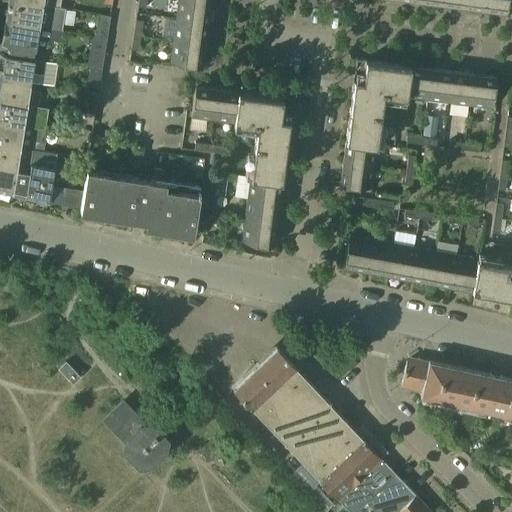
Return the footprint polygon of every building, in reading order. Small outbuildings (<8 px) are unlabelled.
[(59,8),(43,5),(9,0),(6,23),(62,32),(65,9),(59,8)] [(60,0),(9,0),(43,5),(59,8),(60,0)] [(207,22),(210,0),(178,0),(176,18),(207,22)] [(484,0),(463,0),(462,6),(483,9),(484,0)] [(507,0),(484,0),(483,9),(506,12),(507,0)] [(96,27),(108,29),(110,15),(98,14),(96,27)] [(176,18),(173,39),(205,43),(207,22),(176,18)] [(141,35),(143,21),(136,19),(134,34),(141,35)] [(62,32),(6,23),(2,45),(5,45),(3,55),(46,61),(49,41),(61,43),(63,32),(62,32)] [(139,50),(141,35),(134,34),(131,49),(139,50)] [(107,37),(92,35),(88,58),(103,60),(107,37)] [(205,43),(173,39),(170,62),(202,66),(205,43)] [(0,54),(0,77),(31,82),(53,86),(57,63),(46,61),(3,55),(0,54)] [(384,94),(407,97),(411,65),(356,58),(346,139),(377,143),(384,94)] [(407,97),(427,99),(432,68),(411,65),(407,97)] [(99,86),(102,70),(90,68),(88,81),(90,85),(99,86)] [(427,99),(449,102),(453,71),(432,68),(427,99)] [(449,102),(470,105),(474,73),(453,71),(449,102)] [(474,73),(470,105),(492,108),(496,76),(474,73)] [(0,77),(0,99),(27,104),(39,106),(41,93),(29,91),(31,82),(0,77)] [(214,120),(218,88),(195,85),(191,117),(214,120)] [(214,120),(234,122),(238,91),(218,88),(214,120)] [(257,125),(251,176),(282,180),(292,98),(238,91),(234,122),(257,125)] [(48,107),(39,106),(27,104),(0,99),(0,122),(43,130),(45,130),(48,107)] [(93,124),(94,114),(85,113),(84,123),(93,124)] [(43,130),(0,122),(0,144),(20,148),(32,150),(41,142),(43,130)] [(90,145),(114,149),(116,138),(92,134),(90,145)] [(406,142),(417,143),(421,144),(422,136),(407,134),(406,142)] [(422,136),(421,144),(436,146),(437,138),(422,136)] [(374,165),(377,143),(346,139),(343,161),(374,165)] [(450,140),(449,147),(464,149),(465,142),(450,140)] [(210,151),(211,144),(196,142),(195,149),(210,151)] [(465,142),(464,149),(479,151),(480,144),(465,142)] [(32,150),(20,148),(0,144),(0,167),(16,170),(18,162),(30,163),(32,150)] [(225,146),(211,144),(210,151),(225,153),(225,146)] [(144,147),(136,146),(133,167),(141,169),(144,147)] [(406,169),(414,170),(416,156),(408,155),(406,169)] [(507,175),(509,160),(502,159),(500,174),(507,175)] [(371,188),(374,165),(343,161),(340,184),(371,188)] [(48,202),(54,167),(31,163),(30,172),(26,197),(48,202)] [(26,197),(30,172),(16,170),(0,167),(0,191),(13,194),(26,197)] [(160,180),(162,169),(154,168),(153,179),(146,178),(87,169),(83,190),(80,210),(89,211),(92,216),(92,217),(120,221),(120,220),(126,216),(140,218),(146,219),(145,225),(193,233),(200,187),(160,180)] [(405,184),(412,185),(414,170),(406,169),(405,184)] [(505,190),(507,175),(500,174),(498,189),(505,190)] [(251,176),(248,197),(279,201),(282,180),(251,176)] [(208,191),(215,193),(217,178),(210,177),(208,191)] [(60,204),(80,210),(83,190),(63,187),(60,204)] [(213,208),(215,193),(208,191),(206,207),(213,208)] [(248,197),(245,219),(276,223),(279,201),(248,197)] [(362,205),(379,207),(380,199),(363,197),(362,205)] [(392,208),(393,201),(380,199),(379,207),(392,208)] [(502,218),(503,203),(496,202),(494,217),(502,218)] [(404,216),(419,218),(420,211),(405,209),(404,216)] [(434,220),(435,213),(420,211),(419,218),(434,220)] [(223,216),(205,213),(203,228),(210,229),(211,226),(221,227),(223,216)] [(462,224),(463,216),(449,214),(448,222),(462,224)] [(478,225),(479,218),(463,216),(462,224),(478,225)] [(500,233),(502,218),(494,217),(492,232),(500,233)] [(273,245),(276,223),(245,219),(242,241),(273,245)] [(393,243),(390,242),(384,273),(407,277),(413,247),(415,238),(395,234),(393,243)] [(364,269),(369,238),(349,235),(343,266),(364,269)] [(364,269),(384,273),(390,242),(369,238),(364,269)] [(407,277),(429,281),(435,251),(413,247),(407,277)] [(457,255),(435,251),(429,281),(451,285),(457,255)] [(451,285),(473,290),(479,259),(457,255),(451,285)] [(511,265),(479,259),(473,290),(511,296),(511,265)] [(362,424),(355,430),(277,346),(233,388),(305,465),(336,499),(348,511),(352,511),(376,489),(394,473),(387,465),(380,458),(387,451),(362,424)] [(66,360),(59,368),(72,382),(80,375),(66,360)] [(511,378),(429,360),(428,366),(422,391),(421,396),(511,415),(511,378)] [(401,386),(422,391),(428,366),(406,361),(401,386)] [(124,401),(106,419),(148,464),(167,447),(124,401)] [(478,448),(470,454),(474,460),(482,454),(478,448)] [(394,511),(431,511),(394,473),(376,489),(396,511),(394,511)]
